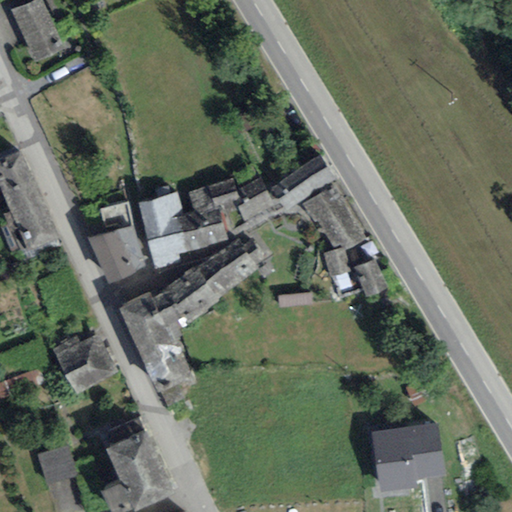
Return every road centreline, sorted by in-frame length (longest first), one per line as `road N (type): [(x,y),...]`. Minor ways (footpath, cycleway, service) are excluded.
road 1 (secondary): [(511,429),(252,0)]
road 2 (tertiary): [(0,69),(198,503)]
road 3 (unknown): [(112,320),(289,222),(309,220),(338,245)]
